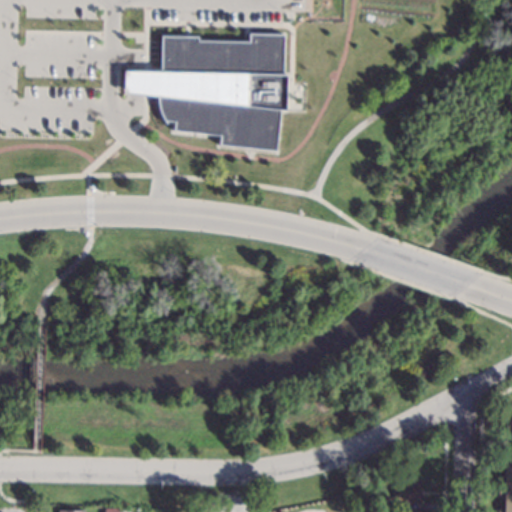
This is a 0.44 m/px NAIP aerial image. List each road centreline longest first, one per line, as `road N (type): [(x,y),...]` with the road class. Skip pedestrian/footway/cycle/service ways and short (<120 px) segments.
road 1 (residential): [(511,366),(364,443),(267,469),(0,468)]
road 2 (tertiary): [(360,250),(231,217),(90,210)]
road 3 (residential): [(459,511),(463,390)]
